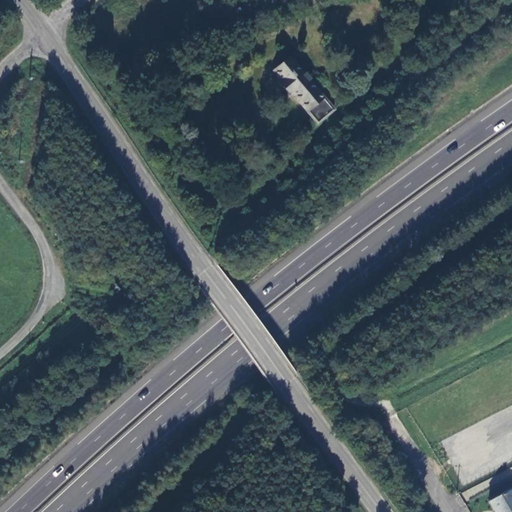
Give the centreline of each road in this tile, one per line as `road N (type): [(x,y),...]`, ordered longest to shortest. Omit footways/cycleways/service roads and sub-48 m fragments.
road 1 (motorway): [(511,113),(254,306),(22,511)]
road 2 (tertiary): [(45,33),(203,274),(379,511)]
road 3 (motorway): [(62,511),(293,309),(511,147)]
road 4 (unclassified): [(0,182),(52,268),(46,305),(0,357)]
